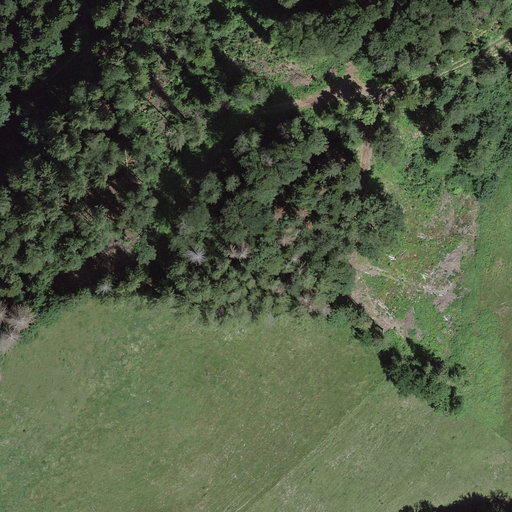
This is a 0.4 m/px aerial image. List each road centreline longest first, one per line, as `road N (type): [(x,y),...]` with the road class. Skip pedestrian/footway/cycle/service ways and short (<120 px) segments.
road 1 (track): [(511,33),(392,92),(378,111),(338,303)]
road 2 (track): [(0,126),(142,0)]
